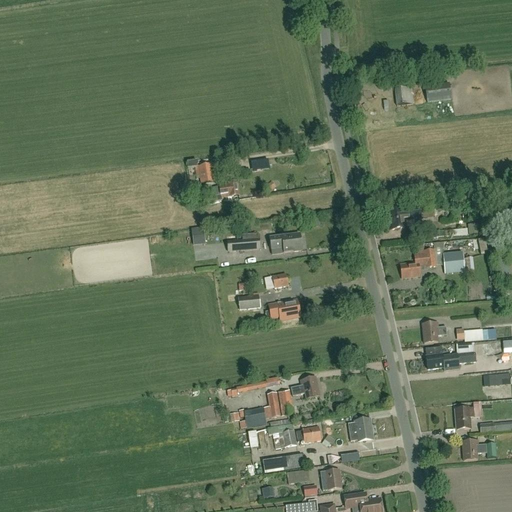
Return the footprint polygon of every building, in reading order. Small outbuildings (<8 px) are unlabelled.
[(425,88),(427,103),(450,100),(448,84),(425,88)] [(395,91),(397,107),(413,105),(411,90),(395,91)] [(201,185),(205,185),(213,184),(213,179),(212,174),(211,166),(198,168),(199,169),(194,169),(196,177),(200,176),(201,185)] [(219,188),(212,189),(213,197),(208,198),(209,204),(221,202),(220,199),(229,197),(229,198),(238,196),(236,183),(227,184),(218,186),(219,188)] [(267,194),(275,189),(271,183),(263,188),(267,194)] [(405,222),(420,220),(419,208),(409,210),(409,211),(403,211),(403,210),(387,213),(390,232),(406,229),(405,222)] [(479,234),(478,225),(467,226),(468,235),(479,234)] [(203,229),(191,231),(193,247),(205,246),(203,229)] [(418,232),(416,233),(406,234),(407,241),(434,237),(433,230),(427,231),(427,232),(419,234),(418,232)] [(242,242),(226,243),(227,253),(260,250),(259,241),(258,241),(257,235),(242,236),(242,242)] [(283,254),(301,252),(299,236),(281,238),(269,240),(271,250),(283,249),(283,254)] [(478,243),(483,254),(489,252),(484,241),(478,243)] [(415,264),(400,266),(402,280),(420,278),(419,268),(425,267),(425,269),(436,268),(434,251),(423,252),(422,247),(416,248),(417,255),(414,256),(415,264)] [(444,275),(464,273),(462,255),(443,257),(444,275)] [(465,271),(473,271),(472,258),(463,259),(465,271)] [(495,261),(498,278),(509,276),(506,258),(495,261)] [(274,290),(288,287),(286,276),(272,278),(274,290)] [(239,311),(260,309),(258,296),(237,298),(239,311)] [(280,322),(300,318),(297,301),(277,305),(277,306),(268,307),(271,320),(279,318),(280,322)] [(437,338),(447,337),(446,329),(441,329),(438,329),(437,324),(422,325),(424,345),(438,344),(437,338)] [(481,331),(463,333),(464,342),(464,343),(482,341),(481,332),(481,331)] [(504,354),(511,353),(511,341),(503,342),(504,354)] [(457,356),(475,354),(474,344),(456,346),(457,356)] [(442,357),(441,349),(425,351),(426,358),(426,359),(427,371),(443,369),(444,372),(452,371),(450,357),(442,358),(442,357)] [(457,356),(450,357),(452,371),(459,370),(458,365),(475,363),(475,356),(475,354),(457,356)] [(485,377),(485,388),(494,388),(494,378),(485,377)] [(237,392),(254,389),(267,387),(267,385),(279,382),(278,379),(267,381),(258,383),(259,384),(236,388),(236,389),(231,390),(232,398),(238,398),(237,392)] [(293,398),(295,398),(305,396),(306,401),(319,398),(315,379),(300,382),(301,387),(291,390),(293,398)] [(289,392),(269,396),(273,418),(293,414),(289,392)] [(246,428),(246,429),(266,426),(263,409),(240,413),(241,419),(244,418),(245,422),(240,422),(241,429),(246,428)] [(474,410),(469,410),(455,411),(456,431),(470,430),(469,419),(475,419),(474,410)] [(354,423),(354,424),(348,426),(350,443),(357,442),(357,443),(372,441),(369,421),(354,423)] [(511,423),(494,425),(479,426),(480,434),(495,433),(495,434),(511,432),(511,423)] [(293,426),(282,428),(271,429),(272,436),(275,451),(285,449),(296,447),(294,432),(293,426)] [(304,445),(320,442),(318,428),(302,431),(302,432),(296,433),(298,444),(304,443),(304,445)] [(335,442),(327,436),(324,441),(332,447),(335,442)] [(423,440),(423,449),(437,450),(437,441),(423,440)] [(486,446),(478,446),(477,442),(462,443),(463,463),(477,461),(477,455),(487,454),(487,461),(494,461),(494,459),(497,459),(496,446),(486,447),(486,446)] [(341,456),(342,464),(359,461),(358,453),(341,456)] [(264,475),(277,473),(277,474),(304,470),(302,457),(263,463),(264,475)] [(323,493),(327,492),(341,490),(339,471),(320,474),(323,493)] [(287,475),(289,486),(309,483),(308,472),(297,474),(297,473),(287,475)] [(305,499),(317,498),(315,487),(303,489),(305,499)] [(346,510),(360,508),(360,511),(381,511),(380,501),(366,503),(365,495),(344,498),(346,510)]
